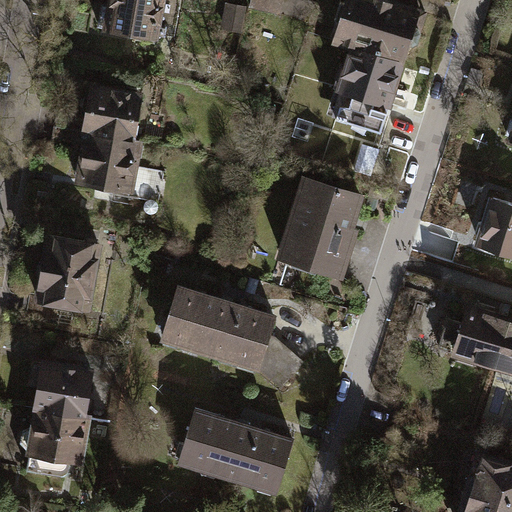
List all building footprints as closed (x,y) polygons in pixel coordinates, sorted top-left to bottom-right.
[(155,22),(158,0),(103,0),(99,27),(165,38),(167,24),(155,22)] [(252,0),(252,4),(279,11),(281,0),(252,0)] [(414,14),(416,9),(387,0),(347,0),(346,2),(340,0),(334,19),(342,22),(336,38),(353,43),(401,59),(407,41),(416,44),(425,17),(414,14)] [(247,7),(226,3),(222,29),(242,33),(247,7)] [(401,59),(353,43),(346,66),(341,65),(334,86),(339,88),(331,114),(380,129),(401,59)] [(87,131),(130,138),(138,93),(87,85),(83,109),(88,110),(85,130),(87,131)] [(88,110),(83,109),(58,105),(51,145),(84,151),(87,131),(85,130),(88,110)] [(130,138),(87,131),(84,151),(83,156),(76,162),(75,174),(79,179),(131,188),(139,139),(130,138)] [(305,176),(280,254),(339,273),(354,227),(349,225),(359,193),(305,176)] [(479,243),(511,252),(511,202),(493,197),(486,220),(479,219),(476,231),(481,236),(479,243)] [(40,274),(36,295),(60,300),(87,305),(98,243),(46,234),(43,256),(39,260),(37,269),(40,274)] [(163,336),(259,365),(268,335),(274,315),(178,285),(163,336)] [(56,319),(60,300),(36,295),(28,294),(24,313),(56,319)] [(439,348),(496,366),(510,319),(469,307),(464,323),(448,318),(439,348)] [(496,366),(511,370),(511,319),(510,319),(496,366)] [(268,335),(259,365),(282,385),(302,362),(274,337),(268,335)] [(36,405),(83,413),(90,369),(33,359),(29,382),(39,384),(36,405)] [(83,413),(36,405),(33,425),(22,430),(21,440),(29,449),(26,468),(58,475),(61,456),(79,459),(86,413),(83,413)] [(180,458),(275,488),(291,438),(196,408),(180,458)] [(461,511),(511,511),(511,460),(482,451),(461,511)]
